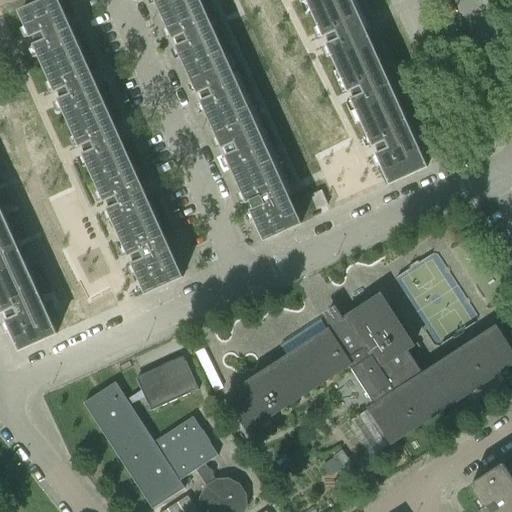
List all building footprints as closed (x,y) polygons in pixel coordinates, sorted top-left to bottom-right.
[(27,25),(32,34),(46,67),(81,51),(58,0),(45,0),(21,11),(27,25)] [(157,0),(164,14),(194,0),(157,0)] [(199,0),(194,0),(164,14),(189,68),(224,53),(199,0)] [(309,0),(315,11),(339,0),(309,0)] [(374,50),(351,0),(339,0),(315,11),(339,65),(374,50)] [(399,105),(374,50),(339,65),(364,121),(399,105)] [(106,106),(81,51),(46,67),(71,122),(106,106)] [(224,53),(189,68),(213,123),(248,107),(224,53)] [(399,105),(364,121),(391,182),(426,166),(399,105)] [(106,106),(71,122),(85,154),(87,158),(95,177),(130,161),(106,106)] [(248,107),(213,123),(238,178),(273,162),(248,107)] [(155,216),(130,161),(95,177),(120,232),(155,216)] [(273,162),(238,178),(265,238),(300,223),(288,194),(273,162)] [(320,190),(310,194),(317,209),(319,208),(325,205),(327,204),(320,190)] [(155,216),(120,232),(147,292),(182,276),(155,216)] [(5,218),(0,220),(0,286),(29,273),(5,218)] [(29,273),(0,286),(0,301),(21,348),(56,332),(43,304),(29,273)] [(423,374),(407,349),(413,345),(381,294),(346,316),(347,318),(345,319),(335,305),(322,313),(332,328),(226,396),(248,430),(350,364),(375,405),(370,408),(392,442),(397,439),(511,364),(511,351),(496,326),(423,374)] [(198,389),(186,361),(185,361),(183,356),(141,374),(143,379),(139,381),(137,378),(136,378),(141,390),(148,404),(150,409),(150,410),(150,411),(190,393),(190,392),(197,389),(197,390),(198,389)] [(218,455),(211,445),(208,441),(209,441),(202,430),(202,431),(193,417),(154,442),(116,382),(84,403),(152,508),(184,488),(179,480),(195,469),(207,487),(202,497),(202,499),(202,509),(204,511),(241,511),(245,506),(244,495),(238,485),(228,480),(216,481),(205,463),(218,455)] [(348,423),(370,457),(392,442),(370,408),(348,423)] [(350,462),(344,453),(342,450),(333,456),(341,468),(350,462)] [(511,511),(511,477),(503,463),(470,484),(485,507),(484,507),(486,511),(511,511)] [(197,511),(188,496),(163,511),(197,511)]
